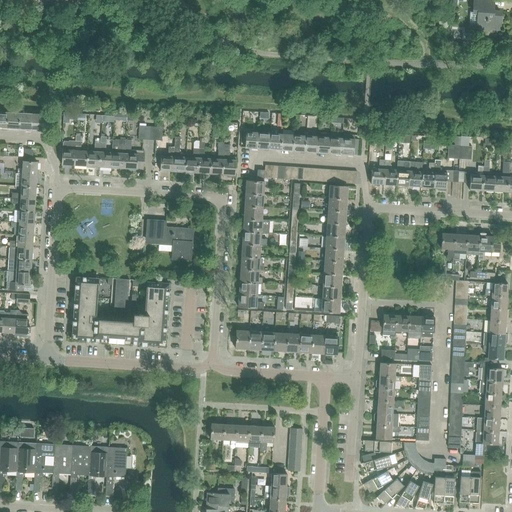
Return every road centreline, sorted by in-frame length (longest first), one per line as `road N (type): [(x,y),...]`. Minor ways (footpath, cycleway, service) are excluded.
road 1 (residential): [(53,182),(225,191),(214,367)]
road 2 (residential): [(358,301),(445,306),(437,453)]
road 3 (residential): [(45,360),(53,182)]
road 4 (residential): [(363,203),(363,163),(237,156)]
road 5 (residential): [(203,367),(45,360)]
road 6 (residential): [(511,212),(363,203)]
road 7 (residential): [(196,511),(203,367)]
road 8 (residential): [(314,510),(324,376)]
